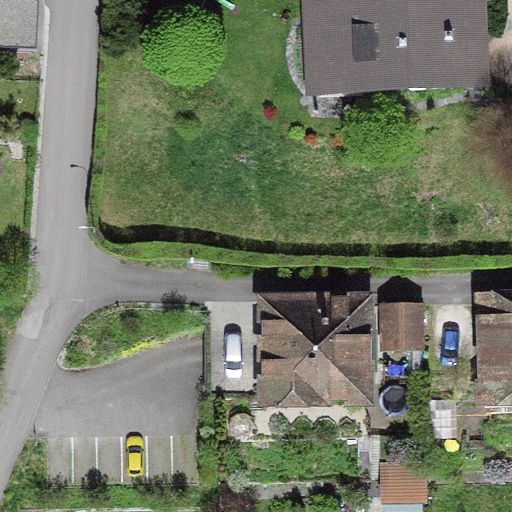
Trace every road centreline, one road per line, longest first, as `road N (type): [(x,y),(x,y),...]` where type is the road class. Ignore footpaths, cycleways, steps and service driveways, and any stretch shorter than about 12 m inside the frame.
road 1 (residential): [(511,277),(64,280)]
road 2 (residential): [(64,280),(75,0)]
road 3 (residential): [(0,452),(64,280)]
